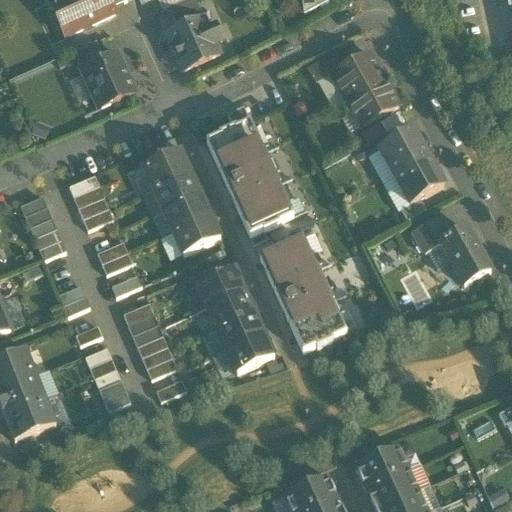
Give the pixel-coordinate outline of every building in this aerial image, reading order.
[(106,0),(65,0),(64,0),(51,0),(49,1),(53,11),(66,40),(115,18),(112,12),(106,0)] [(106,0),(112,12),(127,5),(124,0),(106,0)] [(196,0),(158,0),(155,1),(162,16),(168,13),(193,1),(196,0)] [(301,0),(303,17),(304,18),(335,1),(335,0),(301,0)] [(168,13),(178,35),(203,23),(193,1),(168,13)] [(167,40),(184,76),(220,60),(215,49),(222,45),(216,31),(208,34),(203,23),(178,35),(167,40)] [(73,56),(82,75),(105,64),(96,46),(73,56)] [(310,74),(318,88),(320,87),(332,81),(349,71),(342,57),(310,74)] [(84,79),(99,114),(135,97),(118,59),(105,64),(82,75),(84,79)] [(332,81),(348,109),(386,87),(370,59),(349,71),(332,81)] [(99,114),(84,79),(69,85),(85,120),(99,114)] [(336,115),(348,109),(332,81),(320,87),(336,115)] [(361,132),(361,133),(400,112),(386,87),(348,109),(352,117),(361,132)] [(228,120),(234,133),(236,132),(236,133),(250,127),(243,113),(228,120)] [(349,138),(361,132),(352,117),(341,123),(349,138)] [(386,137),(404,128),(398,117),(380,127),(386,137)] [(30,138),(46,144),(51,132),(36,125),(30,138)] [(250,127),(236,133),(236,132),(234,133),(219,139),(220,140),(207,147),(250,241),(263,235),(264,237),(280,229),(279,228),(294,221),(288,209),(280,191),(281,191),(275,178),(274,178),(270,170),(271,170),(265,156),(264,157),(250,127)] [(385,138),(379,127),(360,137),(366,149),(385,138)] [(444,192),(429,164),(413,137),(380,155),(396,183),(411,210),(444,192)] [(365,150),(371,160),(390,150),(385,139),(365,150)] [(358,167),(368,162),(371,160),(365,150),(353,157),(358,167)] [(143,172),(153,195),(190,178),(180,155),(143,172)] [(380,155),(371,160),(368,162),(383,189),(396,183),(380,155)] [(153,195),(143,172),(132,177),(142,200),(153,195)] [(153,195),(163,217),(200,200),(190,178),(153,195)] [(69,192),(74,204),(99,192),(94,181),(69,192)] [(398,217),(401,215),(411,210),(396,183),(383,189),(398,217)] [(74,204),(79,215),(104,204),(99,192),(74,204)] [(152,221),(163,217),(153,195),(142,200),(152,221)] [(163,217),(173,239),(210,222),(200,200),(163,217)] [(21,211),(25,223),(48,213),(43,202),(21,211)] [(79,215),(83,226),(109,215),(104,204),(79,215)] [(288,209),(294,221),(304,216),(299,204),(288,209)] [(401,215),(407,225),(426,215),(421,205),(401,215)] [(25,223),(30,234),(52,224),(48,213),(25,223)] [(114,226),(109,215),(83,226),(88,237),(114,226)] [(163,217),(152,221),(162,243),(173,239),(163,217)] [(220,244),(210,222),(173,239),(184,261),(220,244)] [(414,237),(426,258),(428,257),(441,250),(441,249),(451,244),(439,223),(414,237)] [(30,234),(35,245),(57,235),(52,224),(30,234)] [(57,235),(35,245),(39,256),(61,246),(57,235)] [(451,267),(464,291),(491,277),(467,235),(451,244),(441,249),(441,250),(451,267)] [(315,238),(304,243),(312,261),(323,256),(315,238)] [(173,239),(162,243),(160,244),(171,267),(184,261),(173,239)] [(312,261),(304,243),(290,250),(289,248),(272,256),(273,257),(260,263),(303,358),(316,352),(317,353),(333,346),(333,344),(347,338),(347,337),(339,320),(333,307),(334,307),(328,294),(327,294),(323,287),(324,286),(318,273),(317,273),(312,261)] [(61,246),(39,256),(44,267),(66,257),(61,246)] [(98,259),(102,270),(128,259),(123,248),(98,259)] [(437,275),(451,267),(441,250),(428,257),(437,275)] [(133,270),(128,259),(102,270),(107,281),(133,270)] [(197,290),(207,313),(244,296),(234,273),(197,290)] [(137,281),(111,292),(116,303),(142,292),(137,281)] [(81,291),(59,301),(63,311),(85,302),(81,291)] [(207,313),(217,335),(254,318),(244,296),(207,313)] [(0,307),(0,309),(11,336),(27,329),(16,301),(0,307)] [(63,311),(67,322),(90,313),(85,302),(63,311)] [(0,340),(11,336),(0,309),(0,340)] [(124,320),(128,331),(154,320),(149,309),(124,320)] [(339,320),(347,337),(358,332),(350,315),(339,320)] [(217,335),(227,356),(264,340),(254,318),(217,335)] [(154,320),(128,331),(133,342),(158,331),(154,320)] [(158,331),(133,342),(138,353),(163,342),(158,331)] [(98,332),(76,341),(80,352),(102,343),(98,332)] [(203,341),(212,363),(227,356),(217,335),(203,341)] [(274,362),(264,340),(227,356),(237,379),(274,362)] [(138,353),(142,364),(168,353),(163,342),(138,353)] [(173,364),(168,353),(142,364),(147,375),(173,364)] [(107,354),(85,363),(90,374),(112,365),(107,354)] [(0,394),(36,380),(26,355),(0,365),(0,394)] [(237,379),(227,356),(212,363),(223,385),(237,379)] [(173,364),(147,375),(152,386),(177,375),(173,364)] [(112,365),(90,374),(94,385),(117,376),(112,365)] [(49,375),(36,380),(46,404),(59,399),(49,375)] [(117,376),(94,385),(99,396),(121,387),(117,376)] [(46,404),(36,380),(0,394),(0,409),(4,421),(46,404)] [(156,397),(161,408),(187,397),(182,386),(156,397)] [(131,409),(121,387),(99,396),(108,418),(131,409)] [(59,399),(46,404),(56,430),(69,425),(59,399)] [(46,404),(4,421),(15,447),(56,430),(46,404)] [(511,411),(499,419),(505,429),(505,428),(511,424),(511,411)] [(363,488),(365,494),(409,474),(399,452),(355,472),(358,478),(363,489),(363,488)] [(421,469),(409,474),(419,496),(430,491),(421,469)] [(383,511),(419,496),(409,474),(365,494),(370,503),(369,504),(373,511),(383,511)] [(284,500),(289,511),(318,511),(338,503),(336,498),(331,487),(328,481),(284,500)] [(440,511),(430,491),(419,496),(425,511),(440,511)] [(504,492),(487,501),(492,511),(510,503),(504,492)] [(425,511),(419,496),(383,511),(425,511)] [(272,506),(274,511),(289,511),(284,500),(272,506)] [(318,511),(342,511),(338,503),(318,511)]
